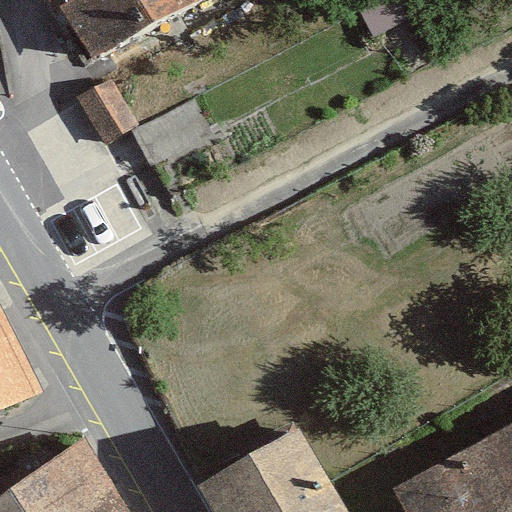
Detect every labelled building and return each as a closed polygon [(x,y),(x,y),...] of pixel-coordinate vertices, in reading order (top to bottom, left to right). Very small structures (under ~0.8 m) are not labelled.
[(41,0),(90,77),(212,0),(41,0)] [(0,415),(52,390),(0,301),(0,415)] [(343,511),(297,431),(193,490),(205,511),(343,511)] [(414,511),(511,511),(511,432),(402,489),(414,511)] [(0,504),(0,511),(120,511),(83,451),(0,504)]
